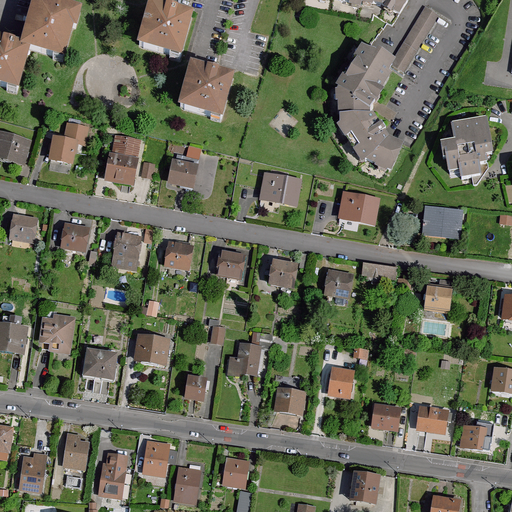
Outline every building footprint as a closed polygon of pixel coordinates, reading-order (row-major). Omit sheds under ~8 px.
[(20,48),(26,49),(61,59),(70,27),(73,28),(78,10),(39,0),(33,0),(23,38),(20,48)] [(404,0),(330,0),(361,7),(362,3),(382,7),(400,18),(408,4),(404,2),(404,0)] [(190,16),(149,4),(138,45),(179,57),(190,16)] [(400,18),(382,7),(376,19),(372,25),(369,31),(368,31),(365,36),(364,36),(361,41),(360,41),(357,47),(369,54),(372,48),(373,48),(376,43),(377,43),(380,37),(381,38),(384,32),(388,26),(393,29),(400,18)] [(391,68),(402,75),(438,18),(427,11),(391,68)] [(0,42),(0,85),(14,89),(26,49),(20,48),(0,42)] [(372,106),(371,106),(388,79),(387,75),(390,70),(365,53),(340,91),(341,92),(340,93),(341,120),(342,120),(342,127),(341,127),(363,164),(364,162),(387,172),(398,148),(383,141),(380,136),(380,135),(381,135),(381,134),(382,133),(382,132),(381,131),(381,130),(380,129),(379,129),(379,128),(378,128),(377,128),(376,129),(370,120),(367,120),(367,112),(367,113),(368,113),(369,113),(370,113),(371,112),(372,112),(372,111),(373,111),(373,110),(373,109),(373,108),(372,108),(372,107),(372,106)] [(232,78),(191,67),(180,107),(220,119),(232,78)] [(455,146),(445,147),(450,177),(461,175),(462,181),(472,180),(473,188),(479,187),(488,170),(486,157),(493,156),(488,121),(452,127),(455,146)] [(54,140),(50,160),(70,164),(74,144),(84,146),(87,129),(69,126),(66,142),(54,140)] [(28,143),(0,135),(0,158),(22,165),(28,143)] [(111,157),(107,180),(132,184),(140,143),(117,139),(113,158),(111,157)] [(183,158),(198,161),(200,149),(186,146),(183,158)] [(174,165),(170,185),(193,190),(198,161),(183,158),(177,157),(175,165),(174,165)] [(155,165),(145,163),(142,177),(147,178),(152,179),(155,165)] [(298,184),(265,177),(264,187),(267,188),(264,201),(293,206),(298,184)] [(375,199),(342,194),(341,203),(344,204),(342,218),(372,222),(375,199)] [(458,214),(426,211),(425,222),(424,222),(423,230),(425,230),(424,234),(456,236),(458,214)] [(511,214),(500,213),(500,222),(511,223),(511,214)] [(36,221),(14,217),(10,240),(31,244),(36,221)] [(88,230),(66,226),(62,248),(84,252),(88,230)] [(118,236),(113,267),(135,271),(141,240),(118,236)] [(174,246),(169,245),(168,253),(164,252),(163,258),(167,259),(166,267),(188,271),(191,248),(188,248),(188,245),(175,243),(174,246)] [(301,253),(298,267),(308,269),(310,255),(301,253)] [(244,257),(222,254),(220,262),(217,262),(216,268),(219,268),(218,276),(240,280),(244,257)] [(277,263),(274,263),(272,271),(269,271),(268,276),(271,277),(270,285),(280,287),(279,293),(281,295),(287,296),(289,295),(290,289),(292,289),(295,266),(289,265),(290,260),(278,258),(277,263)] [(399,271),(364,264),(362,276),(375,278),(398,281),(399,271)] [(351,277),(329,273),(328,283),(325,283),(324,288),(327,289),(326,297),(347,300),(351,277)] [(429,287),(426,309),(448,312),(453,282),(440,280),(439,288),(429,287)] [(409,282),(400,281),(399,290),(408,291),(409,282)] [(150,302),(147,315),(156,317),(158,304),(150,302)] [(55,321),(44,320),(41,341),(52,343),(50,351),(69,354),(74,319),(56,317),(55,321)] [(11,327),(0,325),(0,350),(23,354),(27,330),(20,329),(22,319),(12,318),(11,327)] [(225,330),(214,328),(212,343),(222,345),(225,330)] [(255,331),(254,342),(273,344),(274,334),(255,331)] [(139,339),(136,362),(165,366),(168,344),(139,339)] [(231,361),(229,375),(238,377),(239,374),(256,377),(260,349),(241,346),(238,362),(231,361)] [(368,352),(355,350),(354,358),(367,360),(368,352)] [(90,352),(86,376),(113,380),(117,356),(90,352)] [(353,374),(334,371),(330,397),(349,400),(353,374)] [(511,374),(497,372),(494,392),(511,394),(511,374)] [(189,380),(186,401),(202,403),(205,382),(189,380)] [(305,396),(278,392),(275,413),(301,417),(305,396)] [(376,408),(373,428),(397,431),(400,412),(376,408)] [(448,414),(422,411),(419,431),(445,435),(448,414)] [(12,430),(0,428),(0,450),(9,452),(12,430)] [(486,433),(466,429),(463,448),(483,451),(486,433)] [(80,437),(70,436),(65,467),(85,470),(88,444),(79,443),(80,437)] [(169,446),(150,444),(146,474),(165,476),(169,446)] [(177,462),(178,450),(171,450),(170,461),(177,462)] [(35,460),(26,459),(21,489),(41,492),(46,457),(36,455),(35,460)] [(108,466),(106,466),(101,495),(121,498),(128,458),(110,455),(108,466)] [(249,463),(229,460),(225,485),(245,488),(249,463)] [(200,473),(181,470),(177,501),(196,504),(200,473)] [(68,476),(66,487),(80,489),(82,488),(83,479),(68,476)] [(380,480),(356,477),(352,503),(376,507),(380,480)] [(240,491),(239,511),(251,511),(252,491),(240,491)] [(457,511),(459,505),(432,501),(430,511),(457,511)]
